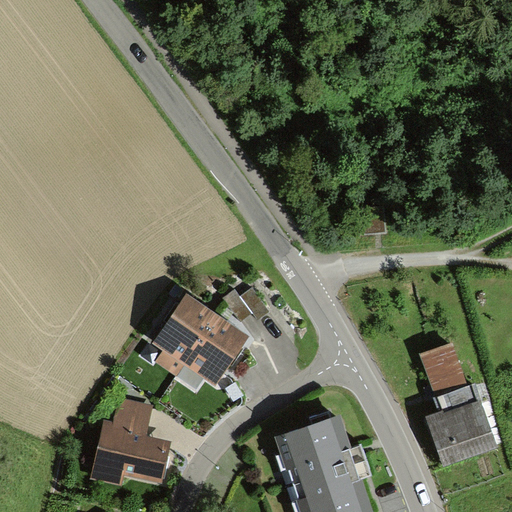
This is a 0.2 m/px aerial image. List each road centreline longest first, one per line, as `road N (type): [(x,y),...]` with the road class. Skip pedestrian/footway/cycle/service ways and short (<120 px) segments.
road 1 (residential): [(96,0),(347,354)]
road 2 (residential): [(347,354),(223,436),(199,465),(187,511)]
road 3 (residential): [(347,354),(391,425),(423,511)]
